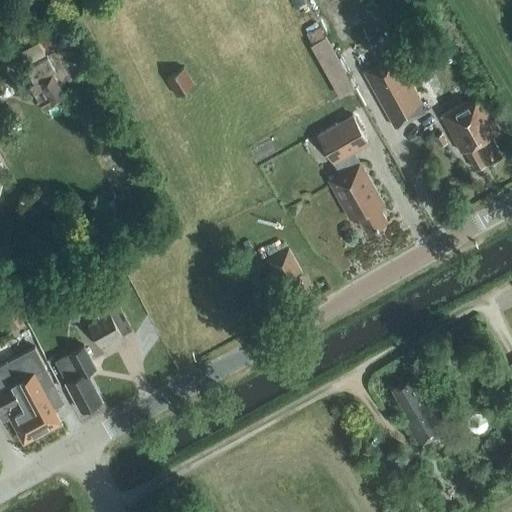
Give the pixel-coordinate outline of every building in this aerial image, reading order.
[(331,31),(313,38),(336,94),(353,87),(331,31)] [(398,55),(364,73),(394,128),(427,110),(398,55)] [(178,98),(197,86),(185,67),(165,78),(178,98)] [(42,103),(60,100),(56,77),(38,80),(42,103)] [(441,116),(461,152),(465,150),(476,169),(499,156),(489,136),(499,131),(479,95),(441,116)] [(368,144),(352,116),(318,135),(340,174),(328,181),(350,218),(357,214),(367,231),(386,220),(377,203),(381,201),(360,163),(356,165),(349,154),(368,144)] [(447,143),(442,135),(436,138),(440,147),(447,143)] [(112,200),(95,208),(102,225),(104,224),(109,235),(124,229),(112,200)] [(267,278),(279,300),(302,287),(296,277),(301,274),(288,250),(266,262),(273,275),(267,278)] [(63,298),(60,316),(78,320),(82,302),(63,298)] [(121,334),(110,313),(87,325),(99,347),(121,334)] [(23,442),(61,422),(53,408),(63,403),(34,348),(22,354),(15,339),(0,346),(0,419),(1,421),(10,416),(23,442)] [(66,383),(81,411),(101,401),(86,373),(95,368),(83,346),(55,361),(66,382),(66,383)] [(409,420),(405,422),(419,447),(446,433),(415,377),(392,390),(409,420)] [(404,451),(388,460),(392,469),(409,460),(404,451)] [(424,465),(411,474),(433,511),(442,511),(450,508),(424,465)]
